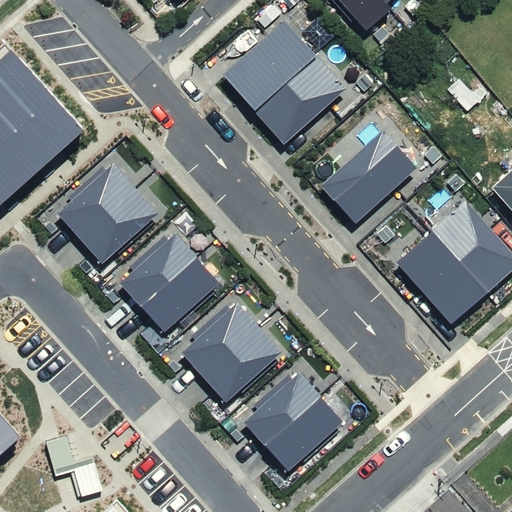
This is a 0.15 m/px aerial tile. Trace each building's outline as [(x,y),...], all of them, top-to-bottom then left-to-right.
[(336,0),(361,28),(387,7),(380,0),(336,0)] [(421,7),(415,0),(410,0),(404,6),(412,14),(421,7)] [(389,36),(381,26),(372,34),(380,43),(389,36)] [(477,99),(467,89),(455,100),(465,110),(477,99)] [(511,214),(511,161),(485,185),(511,214)] [(495,245),(450,198),(367,276),(341,248),(302,284),(386,374),(376,383),(398,406),(437,369),(372,299),(383,289),(408,317),(460,268),(465,273),(495,245)] [(282,283),(235,231),(217,247),(263,299),(282,283)] [(337,379),(302,341),(211,426),(246,464),(337,379)] [(511,511),(511,502),(500,511),(511,511)]
